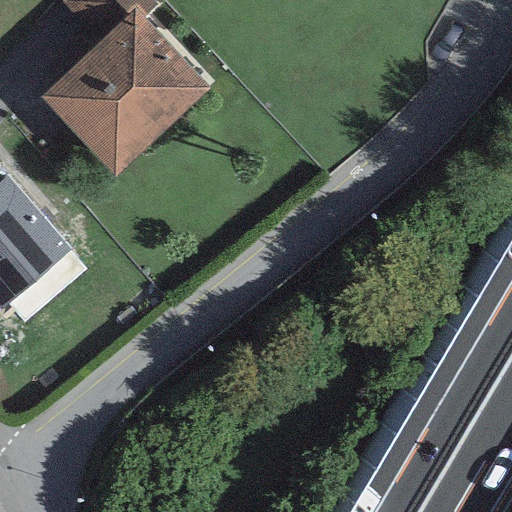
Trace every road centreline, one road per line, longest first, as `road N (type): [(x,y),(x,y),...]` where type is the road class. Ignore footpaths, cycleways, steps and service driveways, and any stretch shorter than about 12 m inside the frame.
road 1 (unclassified): [(21,468),(422,138),(486,70),(511,28)]
road 2 (motorway): [(511,367),(425,511)]
